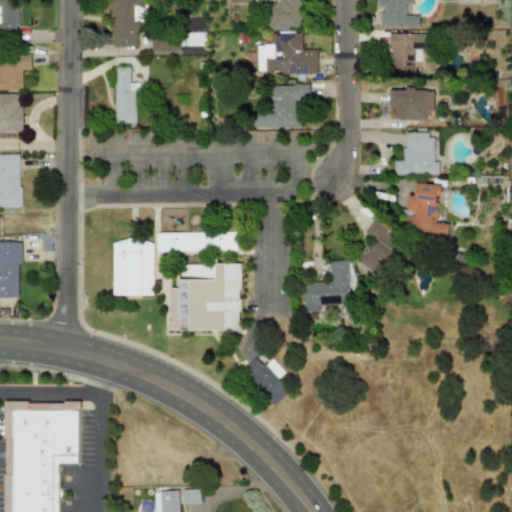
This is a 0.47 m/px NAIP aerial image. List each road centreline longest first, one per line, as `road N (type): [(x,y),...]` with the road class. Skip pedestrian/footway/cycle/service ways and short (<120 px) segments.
road 1 (secondary): [(323,511),(270,447),(173,376),(61,336),(0,330)]
road 2 (secondary): [(0,353),(65,361),(176,402),(243,452),(297,511)]
road 3 (residential): [(61,336),(72,0)]
road 4 (residential): [(334,185),(349,141),(350,0)]
